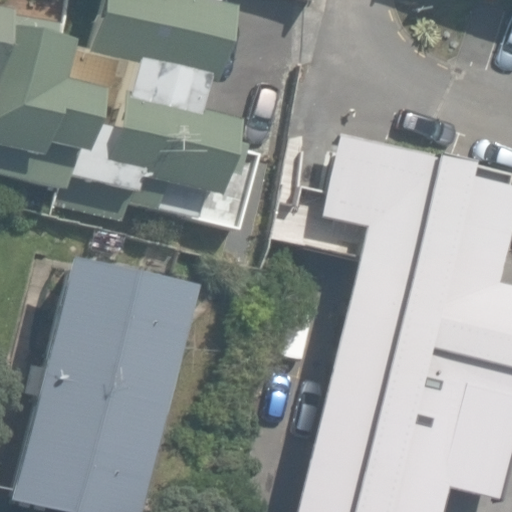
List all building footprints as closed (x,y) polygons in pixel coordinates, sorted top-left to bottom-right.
[(113,101),(179,119),(190,78),(196,80),(201,60),(208,62),(216,34),(210,33),(216,10),(178,0),(89,0),(75,54),(123,67),(113,101)] [(256,0),(317,13),(320,0),(256,0)] [(0,179),(57,193),(83,93),(45,83),(54,44),(35,39),(39,26),(6,17),(0,18),(0,179)] [(181,121),(111,103),(114,94),(109,94),(99,130),(75,124),(55,205),(113,222),(118,204),(229,231),(248,155),(217,145),(222,125),(183,113),(181,121)] [(424,162),(329,138),(309,219),(352,230),(281,511),(427,511),(434,489),(485,502),(508,408),(511,408),(511,289),(486,283),(509,191),(457,179),(460,165),(425,157),(424,162)] [(0,484),(0,504),(30,511),(117,511),(174,290),(57,260),(0,484)]
